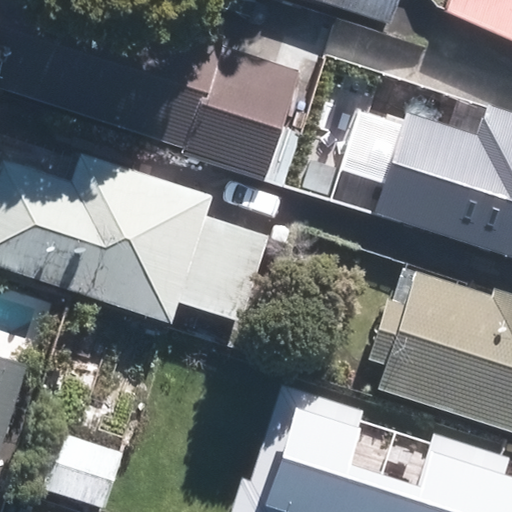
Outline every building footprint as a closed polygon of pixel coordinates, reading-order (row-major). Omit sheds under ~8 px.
[(0,0),(0,86),(187,147),(185,154),(268,181),(305,70),(229,47),(232,36),(116,0),(0,0)] [(308,0),(396,27),(405,0),(308,0)] [(511,41),(511,0),(457,0),(452,15),(511,41)] [(511,114),(488,107),(483,120),(479,135),(406,112),(401,125),(355,111),(327,199),(511,258),(511,114)] [(216,199),(86,157),(76,188),(7,164),(0,186),(0,269),(174,327),(182,305),(247,325),(275,240),(210,218),(216,199)] [(328,174),(297,165),(290,188),(320,198),(328,174)] [(496,297),(420,274),(409,307),(394,301),(372,370),(387,375),(382,393),(511,433),(511,297),(497,293),(496,297)] [(51,378),(106,397),(128,330),(72,312),(51,378)] [(0,429),(19,370),(0,364),(0,429)] [(246,480),(235,511),(511,511),(511,477),(506,475),(511,461),(436,436),(286,387),(254,482),(246,480)] [(33,489),(106,511),(123,453),(51,431),(33,489)]
